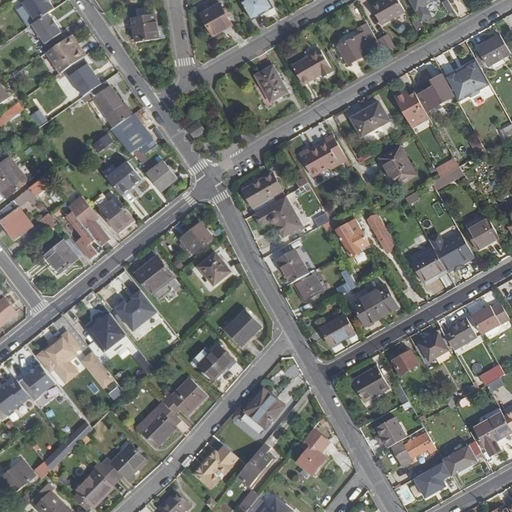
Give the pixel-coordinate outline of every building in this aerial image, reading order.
[(23,3),(36,22),(48,13),(54,9),(48,0),(17,0),(20,3),(21,4),(23,3)] [(252,19),(274,8),(269,0),(247,0),(243,2),(252,19)] [(383,0),(371,7),(381,24),(405,11),(398,0),(383,0)] [(408,0),(419,19),(421,22),(431,16),(425,6),(436,0),(408,0)] [(221,5),(221,4),(203,14),(214,36),(232,26),(221,5)] [(41,48),(45,54),(51,49),(66,39),(48,13),(36,22),(32,24),(46,45),(41,48)] [(159,39),(156,14),(133,18),(136,42),(159,39)] [(413,22),(418,32),(425,29),(421,22),(419,19),(413,22)] [(348,63),(349,65),(380,47),(380,46),(368,24),(359,29),(362,34),(339,47),(348,63)] [(378,37),(386,53),(394,49),(385,33),(378,37)] [(66,39),(51,49),(66,70),(86,57),(77,44),(78,43),(72,35),(66,39)] [(507,56),(511,54),(501,36),(479,48),(480,49),(488,64),(493,61),(495,63),(500,60),(502,65),(510,60),(507,56)] [(321,75),(323,77),(333,71),(321,50),(293,66),(293,67),(304,85),(321,75)] [(480,90),(490,84),(477,61),(476,61),(476,60),(466,66),(466,67),(456,72),(456,71),(447,76),(448,78),(445,79),(459,102),(469,96),(471,97),(479,93),(480,90)] [(274,67),(273,66),(256,76),(271,102),(288,92),(274,67)] [(22,71),(13,76),(18,83),(26,77),(22,71)] [(445,102),(441,94),(451,88),(445,79),(443,75),(432,81),(433,82),(435,86),(417,97),(425,111),(427,110),(428,112),(445,102)] [(86,94),(97,86),(91,78),(80,86),(86,94)] [(94,98),(114,127),(131,116),(129,113),(129,111),(127,107),(125,107),(107,80),(90,92),(81,98),(85,104),(94,98)] [(0,83),(0,103),(9,97),(0,83)] [(32,94),(45,112),(58,103),(45,84),(32,94)] [(406,92),(395,98),(412,127),(429,118),(425,111),(417,97),(416,94),(409,98),(406,92)] [(0,127),(24,109),(19,102),(0,116),(0,127)] [(58,103),(45,112),(47,115),(60,106),(58,103)] [(390,120),(380,103),(353,119),(363,136),(389,121),(390,120)] [(28,116),(37,128),(46,120),(38,109),(28,116)] [(111,130),(130,154),(139,147),(144,154),(157,145),(134,113),(131,116),(114,127),(111,130)] [(199,122),(188,130),(194,138),(205,130),(199,122)] [(511,127),(502,132),(505,139),(511,135),(511,127)] [(330,167),(331,170),(345,162),(348,160),(333,135),(326,140),(327,142),(314,149),(309,152),(308,150),(301,154),(313,177),(330,167)] [(98,152),(112,142),(108,136),(94,145),(98,152)] [(479,137),(469,143),(478,157),(487,152),(479,137)] [(417,175),(401,147),(381,159),(396,186),(397,187),(417,175)] [(0,165),(0,184),(1,184),(10,196),(29,181),(11,158),(0,165)] [(447,165),(436,171),(441,178),(459,168),(456,163),(455,160),(447,165)] [(108,178),(122,195),(142,179),(128,162),(108,178)] [(147,174),(161,191),(177,178),(164,162),(147,174)] [(441,178),(432,183),(437,191),(464,176),(459,168),(441,178)] [(273,174),(269,176),(273,184),(278,181),(274,173),(273,174)] [(45,176),(30,188),(36,196),(51,184),(45,176)] [(244,190),(243,190),(256,213),(277,202),(274,197),(284,191),(278,181),(273,184),(269,176),(244,190)] [(306,178),(298,182),(301,188),(309,183),(306,178)] [(0,184),(0,188),(7,198),(10,196),(1,184),(0,184)] [(34,204),(39,200),(36,196),(30,188),(0,211),(0,218),(2,220),(1,221),(16,240),(33,227),(18,207),(29,199),(34,204)] [(287,196),(284,191),(274,197),(277,202),(286,196),(287,196)] [(415,193),(406,198),(410,206),(419,200),(415,193)] [(69,207),(101,247),(110,240),(96,222),(100,218),(82,196),(69,207)] [(256,213),(254,215),(261,228),(271,222),(272,223),(273,224),(274,224),(283,238),(303,227),(286,196),(277,202),(256,213)] [(134,220),(115,197),(100,209),(119,232),(134,220)] [(64,206),(55,214),(66,228),(75,220),(64,206)] [(332,209),(326,213),(326,214),(331,222),(338,218),(332,209)] [(50,213),(41,221),(44,225),(53,217),(50,213)] [(326,214),(314,220),(319,228),(323,226),(331,222),(326,214)] [(53,217),(44,225),(48,231),(58,223),(53,217)] [(370,221),(385,246),(392,242),(377,217),(370,221)] [(90,261),(91,260),(98,254),(91,244),(95,241),(78,219),(72,224),(83,237),(76,242),(90,261)] [(469,232),(480,250),(500,238),(488,219),(468,231),(469,232)] [(339,230),(344,240),(361,230),(356,221),(339,230)] [(331,222),(323,226),(326,231),(334,227),(331,222)] [(213,238),(202,224),(183,239),(194,253),(213,238)] [(28,234),(33,242),(46,232),(40,225),(28,234)] [(319,228),(316,230),(319,235),(326,231),(323,226),(319,228)] [(370,244),(361,230),(344,240),(354,257),(364,251),(362,248),(370,244)] [(454,236),(434,248),(435,249),(446,269),(447,270),(453,266),(455,268),(462,264),(461,262),(467,258),(454,236)] [(64,241),(79,259),(83,255),(69,237),(64,241)] [(57,276),(79,259),(64,241),(43,259),(57,276)] [(392,242),(385,246),(388,252),(395,248),(392,242)] [(435,249),(413,262),(421,276),(424,274),(427,280),(446,269),(435,249)] [(296,251),(278,261),(292,284),(294,283),(309,274),(296,251)] [(354,257),(358,265),(368,259),(364,251),(354,257)] [(231,272),(217,254),(200,267),(214,285),(231,272)] [(179,285),(158,258),(137,274),(158,301),(179,285)] [(347,283),(337,289),(342,296),(353,289),(357,287),(348,269),(341,273),(347,283)] [(306,303),(325,292),(314,271),(309,274),(294,283),(305,303),(306,303)] [(385,285),(370,295),(383,317),(398,308),(386,286),(385,285)] [(156,310),(134,286),(122,298),(123,299),(111,310),(131,333),(156,310)] [(353,289),(342,296),(345,303),(357,296),(353,289)] [(353,304),(366,326),(383,317),(370,295),(353,304)] [(0,301),(0,326),(17,313),(4,298),(0,301)] [(473,316),(483,335),(511,319),(501,303),(492,307),(491,306),(473,316)] [(241,347),(262,326),(247,311),(226,332),(241,347)] [(355,333),(343,311),(319,325),(332,346),(355,333)] [(87,331),(90,334),(112,316),(110,313),(104,318),(101,317),(98,320),(98,322),(87,331)] [(112,316),(90,334),(104,353),(127,336),(112,316)] [(452,329),(445,333),(453,347),(454,350),(477,337),(466,317),(458,322),(459,324),(452,329)] [(174,334),(166,325),(162,329),(169,338),(174,334)] [(443,330),(418,345),(428,362),(453,347),(445,333),(443,330)] [(67,332),(57,341),(58,342),(63,338),(64,339),(70,335),(67,332)] [(80,349),(70,335),(64,339),(63,338),(58,342),(57,341),(55,338),(49,343),(50,345),(52,347),(47,351),(38,358),(51,373),(80,349)] [(37,356),(38,358),(47,351),(52,347),(50,345),(37,356)] [(235,360),(220,345),(199,366),(214,381),(235,360)] [(418,345),(415,346),(425,363),(428,362),(418,345)] [(419,365),(411,351),(394,361),(402,375),(419,365)] [(83,360),(105,387),(114,380),(92,353),(83,360)] [(132,359),(147,375),(153,369),(139,353),(132,359)] [(105,387),(83,360),(81,362),(103,389),(105,387)] [(32,373),(26,378),(40,397),(57,383),(42,365),(37,369),(32,373)] [(390,388),(378,367),(367,373),(369,376),(356,383),(355,384),(365,402),(390,388)] [(367,373),(354,381),(353,381),(355,384),(356,383),(369,376),(367,373)] [(500,378),(486,385),(491,393),(505,385),(500,377),(500,378)] [(26,378),(20,383),(32,398),(34,401),(40,397),(26,378)] [(168,392),(161,399),(164,402),(172,410),(177,405),(181,409),(188,416),(208,395),(191,378),(173,396),(168,392)] [(1,389),(0,390),(0,405),(9,417),(32,398),(20,383),(17,380),(9,386),(3,391),(1,389)] [(481,382),(475,385),(478,390),(484,387),(481,382)] [(116,385),(107,391),(116,402),(124,396),(116,385)] [(400,385),(394,388),(403,405),(410,402),(400,385)] [(475,385),(474,385),(469,388),(472,394),(478,390),(475,385)] [(62,399),(54,388),(45,395),(41,399),(38,401),(50,417),(68,404),(63,398),(62,399)] [(268,427),(283,408),(271,398),(273,395),(265,389),(248,410),(255,416),(253,419),(258,424),(261,420),(268,427)] [(271,398),(283,408),(286,405),(273,395),(271,398)] [(453,396),(446,400),(450,406),(454,404),(457,402),(453,396)] [(471,404),(468,397),(460,402),(463,408),(470,404),(471,404)] [(177,426),(182,420),(176,414),(172,410),(164,402),(139,428),(158,447),(178,427),(177,426)] [(0,416),(3,421),(9,417),(0,405),(0,416)] [(172,410),(176,414),(181,409),(177,405),(172,410)] [(502,413),(500,409),(494,412),(496,416),(476,428),(492,456),(502,450),(497,441),(504,438),(511,450),(511,449),(511,430),(504,417),(502,413)] [(255,416),(248,410),(242,418),(262,434),(268,427),(261,420),(258,424),(253,419),(255,416)] [(87,420),(74,432),(77,435),(82,440),(94,429),(87,420)] [(397,420),(378,431),(381,436),(378,438),(381,444),(385,442),(389,449),(407,438),(397,420)] [(331,442),(314,428),(304,440),(312,446),(298,463),(314,476),(328,458),(322,453),(331,442)] [(429,450),(431,454),(437,450),(427,433),(404,446),(402,442),(393,448),(404,467),(413,462),(412,460),(429,450)] [(77,435),(68,444),(72,450),(80,442),(82,440),(77,435)] [(80,443),(84,447),(91,440),(87,436),(82,440),(80,443)] [(483,454),(476,442),(449,458),(444,447),(438,451),(450,473),(456,469),(458,473),(472,465),(480,461),(478,458),(483,454)] [(68,444),(63,449),(68,454),(72,450),(68,444)] [(265,444),(239,476),(251,486),(273,459),(266,453),(270,448),(265,444)] [(108,459),(102,465),(119,481),(124,475),(128,479),(136,472),(133,469),(145,458),(131,445),(112,464),(108,459)] [(216,450),(208,459),(209,459),(204,465),(203,464),(195,474),(211,489),(220,479),(214,474),(218,468),(226,475),(233,467),(233,466),(239,459),(225,446),(219,453),(216,450)] [(145,458),(133,469),(136,472),(147,460),(145,458)] [(14,493),(39,474),(42,478),(52,470),(45,462),(35,470),(26,459),(2,478),(14,493)] [(87,511),(92,505),(106,491),(108,494),(115,488),(113,486),(119,481),(102,465),(101,463),(95,468),(97,470),(72,496),(87,511)] [(473,469),(472,465),(458,473),(460,477),(462,475),(473,469)] [(57,480),(66,488),(71,483),(62,475),(57,480)] [(55,489),(50,484),(33,501),(38,506),(37,507),(41,511),(70,511),(52,493),(55,489)] [(106,491),(92,505),(95,508),(108,494),(106,491)] [(252,491),(236,511),(237,511),(246,511),(248,510),(258,497),(259,497),(252,491)] [(161,511),(184,511),(190,506),(177,493),(159,510),(161,511)] [(27,495),(19,503),(25,508),(31,502),(28,500),(30,499),(27,495)] [(206,504),(212,510),(218,503),(211,497),(206,504)] [(258,497),(248,510),(250,511),(255,511),(264,502),(258,497)] [(260,511),(292,511),(293,511),(277,498),(265,511),(262,510),(260,511)]
